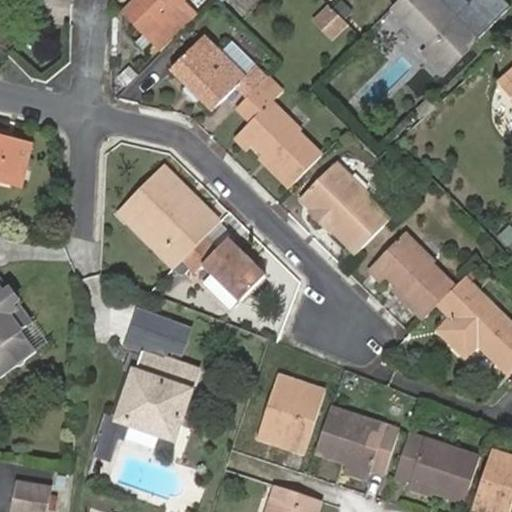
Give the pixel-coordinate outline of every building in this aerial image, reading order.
[(137,0),(126,11),(149,34),(163,49),(188,24),(173,10),(182,0),(137,0)] [(458,0),(395,0),(391,5),(430,43),(423,50),(442,68),(464,46),(460,42),(469,33),(474,38),(486,27),(463,5),(458,0)] [(468,0),(463,5),(486,27),(509,4),(504,0),(468,0)] [(334,34),(346,22),(326,3),(315,14),(334,34)] [(245,97),(264,78),(253,68),(243,78),(215,50),(203,39),(177,67),(217,106),(235,87),(245,97)] [(243,78),(253,68),(225,40),(215,50),(243,78)] [(211,113),(217,106),(177,67),(170,73),(211,113)] [(511,68),(491,87),(511,109),(511,68)] [(293,181),(294,182),(318,157),(294,134),(296,131),(267,102),(277,91),(264,78),(245,97),(235,108),(249,121),(241,129),(293,181)] [(288,186),(293,181),(241,129),(236,135),(247,145),(250,142),(265,156),(272,163),(269,166),(288,186)] [(1,136),(0,135),(0,180),(17,184),(27,144),(2,138),(1,136)] [(272,163),(265,156),(261,159),(269,166),(272,163)] [(336,164),(301,198),(313,211),(316,208),(335,227),(333,230),(358,255),(389,222),(366,199),(369,197),(336,164)] [(188,208),(196,201),(168,175),(160,182),(188,208)] [(130,213),(184,265),(187,262),(208,240),(222,225),(196,201),(188,208),(160,182),(130,213)] [(330,233),(333,230),(335,227),(316,208),(313,211),(310,214),(330,233)] [(426,319),(439,304),(455,287),(432,266),(434,263),(406,234),(373,268),(385,280),(390,276),(402,287),(410,295),(406,299),(426,319)] [(220,252),(208,240),(187,262),(199,273),(205,267),(244,303),(268,276),(231,241),(220,252)] [(23,303),(0,271),(0,284),(11,300),(27,322),(34,318),(23,303)] [(478,342),(511,375),(511,374),(511,322),(465,277),(455,287),(439,304),(452,316),(439,330),(465,355),(478,342)] [(0,373),(13,365),(16,363),(19,363),(27,358),(27,355),(36,349),(21,327),(27,322),(11,300),(0,284),(0,373)] [(398,291),(406,299),(410,295),(402,287),(398,291)] [(174,441),(198,372),(143,352),(119,421),(174,441)] [(283,435),(279,443),(309,452),(329,391),(283,375),(264,428),(283,435)] [(350,459),(348,466),(346,471),(371,479),(373,473),(388,478),(402,434),(332,409),(318,448),(350,459)] [(261,437),(279,443),(283,435),(264,428),(261,437)] [(411,433),(396,478),(413,485),(412,490),(436,498),(437,493),(440,484),(471,494),(482,457),(411,433)] [(318,448),(316,455),(348,466),(350,459),(318,448)] [(511,511),(511,458),(493,452),(476,503),(495,509),(493,511),(511,511)] [(10,511),(48,511),(53,486),(16,480),(10,511)] [(318,497),(277,483),(267,511),(319,511),(320,511),(314,509),(318,497)] [(440,484),(437,493),(468,503),(471,494),(440,484)] [(320,511),(324,500),(318,497),(314,509),(320,511)] [(476,503),(475,508),(487,511),(493,511),(495,509),(476,503)]
